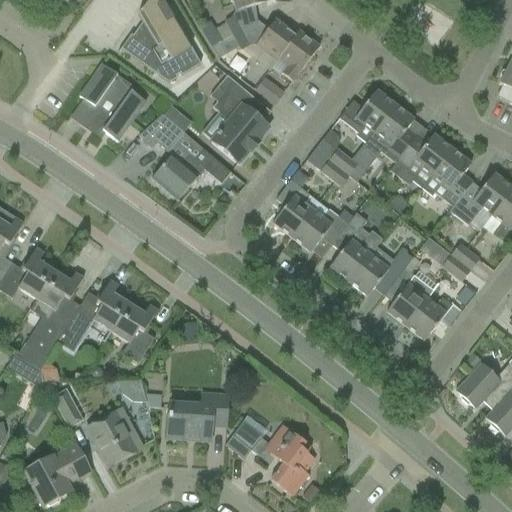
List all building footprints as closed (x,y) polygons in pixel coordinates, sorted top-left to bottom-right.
[(62,3),(76,13),(85,0),(27,0),(34,5),(37,0),(41,0),(53,8),(58,8),(62,3)] [(130,37),(120,51),(168,86),(176,81),(175,78),(179,75),(181,78),(200,67),(159,0),(149,0),(137,17),(141,25),(132,38),(130,37)] [(231,0),(235,13),(232,19),(241,34),(256,23),(254,9),(266,6),(264,0),(231,0)] [(232,19),(224,24),(225,25),(232,38),(240,34),(232,19)] [(211,50),(218,61),(238,49),(240,53),(248,49),(255,48),(275,64),(298,34),(294,39),(274,23),(267,32),(256,23),(241,34),(240,34),(232,38),(211,50)] [(281,76),(292,85),(319,50),(298,34),(275,64),(276,64),(278,61),(287,69),(281,76)] [(511,68),(509,67),(505,73),(501,74),(499,78),(501,81),(498,87),(511,93),(511,68)] [(103,134),(117,144),(145,105),(113,83),(116,78),(101,68),(79,99),(85,104),(75,116),(84,122),(81,126),(100,139),(103,134)] [(244,112),(253,101),(226,79),(217,90),(224,96),(211,111),(227,124),(211,144),(238,166),(248,154),(249,155),(258,145),(257,144),(267,131),(244,112)] [(258,95),(274,107),(282,96),(267,84),(264,82),(255,93),(258,95)] [(355,139),(364,146),(373,136),(394,109),(375,94),(361,111),(352,104),(338,122),(357,137),(355,139)] [(380,154),(395,166),(411,145),(402,138),(413,123),(394,109),(373,136),(364,146),(363,149),(375,159),(380,154)] [(151,182),(176,204),(213,161),(161,117),(138,138),(150,151),(156,146),(171,158),(163,167),(151,182)] [(329,133),(322,142),(334,151),(338,146),(337,140),(330,134),(329,134),(329,133)] [(395,166),(389,174),(404,186),(410,178),(413,180),(414,186),(421,191),(451,153),(449,151),(452,147),(436,137),(434,140),(432,138),(421,153),(411,145),(395,166)] [(451,153),(421,191),(431,199),(434,196),(451,210),(452,210),(467,191),(467,190),(458,183),(462,177),(470,168),(468,166),(469,164),(456,151),(453,155),(451,153)] [(357,168),(337,152),(328,164),(348,179),(357,168)] [(339,190),(348,179),(328,164),(319,175),(339,190)] [(448,214),(467,229),(481,211),(491,219),(511,192),(493,177),(480,193),(471,185),(467,190),(467,191),(452,210),(451,210),(448,214)] [(284,210),(272,226),(291,241),(318,205),(290,184),(275,203),(284,210)] [(493,234),(503,242),(511,230),(511,192),(491,219),(482,230),(491,237),(493,234)] [(318,205),(291,241),(310,256),(321,241),(331,248),(347,228),(318,205)] [(0,251),(3,246),(9,249),(23,226),(0,211),(0,251)] [(329,270),(348,285),(375,250),(381,242),(370,234),(368,237),(360,232),(366,224),(355,216),(352,220),(353,220),(347,228),(331,248),(340,255),(329,270)] [(430,261),(439,249),(428,241),(419,252),(430,261)] [(450,258),(470,274),(478,263),(458,247),(450,258)] [(8,272),(0,284),(0,293),(6,298),(13,288),(17,291),(18,292),(35,303),(54,274),(38,265),(43,256),(35,251),(24,269),(22,273),(20,272),(16,277),(9,272),(8,272)] [(369,258),(348,285),(366,300),(379,284),(388,292),(409,265),(412,261),(401,253),(393,264),(384,257),(378,265),(369,258)] [(441,270),(461,285),(470,274),(450,258),(441,270)] [(0,284),(8,272),(11,266),(1,260),(0,260),(0,284)] [(404,329),(436,288),(418,275),(414,280),(409,276),(415,269),(409,265),(388,292),(397,299),(385,315),(404,329)] [(17,358),(40,372),(63,335),(79,309),(69,303),(83,281),(74,276),(69,284),(54,274),(35,303),(29,313),(41,320),(17,358)] [(79,309),(63,335),(79,345),(92,324),(109,335),(128,306),(112,297),(118,288),(110,283),(96,305),(95,304),(86,298),(79,309)] [(404,329),(423,344),(451,309),(441,302),(435,309),(426,302),(404,329)] [(128,306),(109,335),(129,348),(134,341),(138,344),(143,335),(145,332),(147,329),(157,313),(149,308),(144,316),(128,306)] [(125,350),(121,357),(137,367),(141,360),(125,350)] [(471,356),(463,366),(471,374),(480,364),(471,356)] [(14,357),(5,371),(38,392),(43,384),(39,373),(14,357)] [(468,407),(475,413),(487,400),(496,408),(509,394),(510,394),(511,391),(511,362),(495,381),(480,366),(454,394),(461,400),(459,402),(467,408),(468,407)] [(142,393),(140,383),(116,384),(118,389),(121,397),(124,399),(132,406),(143,405),(146,405),(143,397),(142,393)] [(59,417),(76,447),(68,431),(83,423),(66,392),(51,400),(60,416),(59,417)] [(496,408),(484,421),(490,427),(489,429),(496,435),(498,434),(505,440),(511,431),(511,395),(510,394),(509,394),(496,408)] [(165,441),(209,444),(210,428),(225,429),(228,399),(201,397),(200,409),(168,407),(165,441)] [(85,431),(106,470),(141,451),(119,412),(85,431)] [(309,451),(282,429),(269,446),(242,425),(233,437),(251,452),(250,453),(258,459),(263,453),(282,467),(269,483),(291,500),(308,478),(304,475),(314,462),(305,455),(309,451)] [(233,437),(224,448),(243,463),(250,453),(251,452),(233,437)] [(23,474),(41,510),(45,508),(48,509),(57,504),(58,501),(71,494),(66,486),(90,474),(80,455),(76,447),(52,460),(51,459),(23,474)] [(511,454),(503,464),(511,471),(511,454)] [(1,466),(0,467),(0,491),(11,472),(1,466)] [(307,491),(300,499),(309,506),(315,498),(307,491)]
